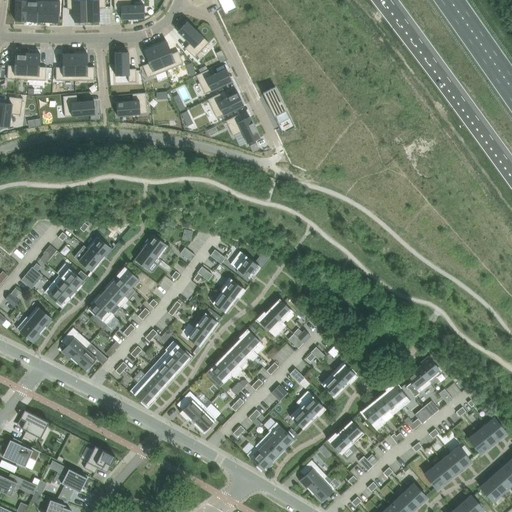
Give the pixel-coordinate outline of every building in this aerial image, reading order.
[(16,0),(15,21),(26,21),(27,1),(16,0)] [(27,1),(26,21),(37,22),(38,0),(26,0),(27,1)] [(38,0),(37,22),(48,22),(49,0),(38,0)] [(49,0),(48,22),(59,23),(60,0),(49,0)] [(74,0),(67,0),(67,9),(74,9),(75,22),(87,22),(86,0),(84,0),(75,0),(74,0)] [(105,0),(86,0),(87,22),(100,21),(99,8),(106,8),(105,0)] [(130,0),(114,0),(114,10),(121,10),(121,19),(145,19),(144,5),(131,5),(130,0)] [(233,0),(217,0),(223,11),(225,15),(238,9),(233,0)] [(187,22),(178,32),(190,43),(185,49),(195,58),(209,43),(187,22)] [(167,42),(155,46),(166,71),(183,64),(178,51),(172,54),(167,42)] [(149,63),(143,66),(148,78),(166,71),(155,46),(144,51),(149,63)] [(129,52),(115,53),(116,76),(128,75),(129,83),(137,82),(136,69),(129,69),(129,52)] [(8,66),(7,79),(27,80),(28,53),(15,53),(15,66),(8,66)] [(28,53),(27,80),(46,81),(47,67),(40,67),(40,54),(28,53)] [(63,67),(56,67),(56,81),(75,81),(75,54),(63,54),(63,67)] [(88,54),(75,54),(75,81),(95,81),(94,67),(88,67),(88,54)] [(208,70),(196,76),(205,94),(232,81),(226,69),(211,76),(208,70)] [(275,87),(263,93),(264,95),(281,130),(283,134),(295,128),(275,87)] [(134,100),(117,101),(118,115),(149,112),(147,92),(133,93),(134,100)] [(220,94),(208,100),(217,118),(244,105),(238,93),(223,100),(220,94)] [(179,94),(173,97),(180,112),(186,109),(179,94)] [(77,95),(63,96),(65,117),(95,114),(94,101),(77,102),(77,95)] [(0,102),(0,126),(10,127),(11,114),(21,116),(23,99),(10,97),(9,104),(0,102)] [(187,111),(181,114),(184,120),(190,117),(187,111)] [(238,115),(226,121),(233,136),(242,132),(248,144),(260,138),(250,117),(241,121),(238,115)] [(85,222),(80,227),(84,231),(88,225),(85,222)] [(67,235),(62,231),(58,236),(63,240),(67,235)] [(147,244),(144,247),(157,257),(157,258),(159,259),(168,246),(152,234),(146,242),(147,244)] [(101,258),(104,255),(105,256),(112,248),(97,235),(87,246),(101,258)] [(84,245),(74,257),(79,261),(91,271),(101,260),(89,249),(87,248),(84,245)] [(144,247),(135,259),(148,269),(157,258),(157,257),(144,247)] [(196,255),(185,247),(180,253),(191,261),(196,255)] [(215,250),(211,256),(221,264),(226,258),(215,250)] [(240,252),(230,264),(238,270),(236,272),(246,279),(247,277),(249,278),(252,274),(254,275),(260,267),(240,252)] [(44,253),(44,254),(40,258),(44,261),(48,257),(44,253)] [(37,270),(41,266),(36,262),(33,266),(37,270)] [(126,265),(117,275),(118,277),(131,289),(132,288),(139,280),(131,273),(132,271),(126,265)] [(28,272),(21,280),(22,280),(32,288),(43,276),(37,271),(33,268),(32,267),(28,272)] [(198,273),(202,276),(208,281),(213,275),(202,267),(198,273)] [(69,268),(62,277),(77,289),(85,280),(88,276),(81,270),(77,275),(69,268)] [(172,277),(176,280),(180,274),(176,271),(172,277)] [(198,282),(202,276),(198,273),(194,279),(198,282)] [(59,274),(52,283),(71,299),(71,298),(70,297),(71,296),(77,289),(62,277),(59,274)] [(166,275),(156,289),(165,296),(175,282),(166,275)] [(118,277),(111,284),(124,296),(125,296),(128,299),(135,291),(132,288),(131,289),(118,277)] [(229,277),(220,290),(222,291),(235,301),(238,297),(239,298),(246,290),(229,277)] [(52,283),(45,292),(57,302),(56,303),(62,309),(71,299),(52,283)] [(111,284),(104,292),(121,307),(128,299),(125,296),(124,296),(111,284)] [(10,293),(5,299),(6,300),(10,304),(18,295),(20,292),(16,288),(14,291),(11,294),(10,293)] [(218,296),(213,303),(226,313),(235,301),(222,291),(218,296)] [(104,292),(97,300),(114,315),(121,307),(104,292)] [(153,299),(149,304),(154,308),(158,303),(153,299)] [(280,299),(269,309),(283,323),(293,312),(280,299)] [(97,300),(88,310),(94,316),(91,319),(103,329),(107,325),(115,316),(114,315),(97,300)] [(177,310),(181,304),(177,301),(173,307),(177,310)] [(37,306),(28,317),(42,330),(52,318),(37,306)] [(173,307),(168,313),(172,316),(177,310),(173,307)] [(198,316),(193,322),(196,325),(209,335),(218,323),(219,322),(222,318),(209,308),(205,313),(201,318),(198,316)] [(264,312),(257,319),(275,337),(286,325),(283,323),(269,309),(266,313),(264,312)] [(42,330),(28,317),(27,316),(17,329),(34,343),(40,335),(39,334),(42,330)] [(131,332),(135,328),(131,324),(127,328),(131,332)] [(196,325),(187,337),(200,347),(209,335),(196,325)] [(248,328),(239,337),(240,338),(253,351),(261,342),(254,335),(258,331),(252,325),(248,328)] [(85,349),(91,343),(73,327),(61,341),(67,346),(62,352),(70,359),(71,357),(75,360),(85,349)] [(127,328),(123,333),(128,337),(131,332),(127,328)] [(153,329),(149,334),(153,337),(157,333),(153,329)] [(305,330),(298,338),(303,343),(311,336),(305,330)] [(150,342),(153,337),(149,334),(145,338),(150,342)] [(294,334),(289,339),(298,348),(303,343),(298,338),(294,334)] [(240,338),(233,346),(246,358),(251,364),(258,356),(253,351),(240,338)] [(173,341),(166,350),(167,351),(184,366),(193,356),(186,350),(185,351),(173,341)] [(120,345),(118,344),(116,342),(112,347),(111,347),(115,350),(120,345)] [(75,360),(87,372),(93,365),(92,364),(96,359),(103,365),(108,359),(91,343),(85,349),(75,360)] [(233,346),(226,353),(239,365),(246,358),(233,346)] [(274,346),(266,354),(271,359),(278,351),(279,351),(274,346)] [(316,347),(311,352),(312,353),(315,357),(321,362),(326,356),(316,347)] [(167,351),(159,359),(176,374),(184,366),(167,351)] [(226,353),(218,362),(231,375),(234,378),(242,369),(239,365),(226,353)] [(312,353),(307,358),(310,362),(315,357),(312,353)] [(422,364),(418,367),(430,381),(441,372),(428,356),(420,363),(422,364)] [(159,359),(152,367),(169,382),(176,374),(159,359)] [(124,370),(128,366),(123,362),(119,366),(124,370)] [(209,370),(206,374),(220,387),(224,383),(231,375),(218,362),(209,370)] [(275,362),(271,367),(275,371),(279,367),(275,362)] [(343,362),(332,373),(345,386),(349,382),(350,384),(358,375),(352,369),(351,370),(343,362)] [(119,366),(116,371),(120,375),(124,370),(119,366)] [(152,367),(145,374),(162,390),(169,382),(152,367)] [(271,367),(267,371),(271,375),(275,371),(271,367)] [(418,367),(406,377),(411,383),(406,387),(415,397),(432,384),(430,381),(418,367)] [(292,372),(290,374),(300,383),(305,378),(295,369),(292,372)] [(332,373),(321,384),(328,391),(327,392),(334,398),(345,386),(332,373)] [(145,374),(138,382),(155,397),(162,390),(145,374)] [(401,408),(410,401),(400,389),(401,388),(396,381),(386,389),(401,408)] [(138,382),(130,391),(142,401),(141,402),(147,409),(156,398),(155,397),(138,382)] [(279,385),(271,393),(280,401),(288,393),(279,385)] [(401,408),(386,389),(385,390),(386,391),(378,398),(392,415),(401,408)] [(445,389),(439,393),(443,399),(447,403),(447,404),(453,399),(445,389)] [(203,404),(190,391),(177,405),(183,410),(180,413),(187,420),(189,419),(203,404)] [(308,391),(297,402),(300,406),(313,419),(317,415),(318,416),(326,409),(308,391)] [(240,398),(236,403),(240,407),(244,402),(240,398)] [(378,398),(370,404),(385,422),(393,416),(392,415),(378,398)] [(443,399),(438,404),(441,407),(447,403),(443,399)] [(235,403),(231,407),(235,411),(240,407),(236,403),(235,403)] [(207,408),(203,404),(189,419),(204,434),(211,427),(209,426),(216,419),(205,409),(207,408)] [(386,423),(370,404),(360,412),(366,419),(367,418),(377,430),(386,423)] [(300,406),(290,416),(303,429),(313,419),(300,406)] [(257,409),(253,414),(257,418),(261,414),(257,409)] [(25,410),(18,423),(24,425),(22,429),(26,431),(23,436),(34,442),(37,436),(41,439),(49,423),(49,422),(25,410)] [(253,414),(248,418),(253,422),(257,418),(253,414)] [(494,418),(485,425),(498,440),(507,433),(494,418)] [(418,419),(413,422),(413,423),(417,427),(421,424),(422,423),(418,419)] [(351,420),(340,431),(353,444),(364,434),(351,420)] [(277,422),(268,430),(269,432),(286,448),(294,439),(293,438),(294,436),(289,432),(290,431),(289,431),(287,433),(277,422)] [(413,422),(409,426),(412,430),(417,427),(413,423),(413,422)] [(485,425),(477,432),(489,447),(498,440),(485,425)] [(328,440),(331,444),(332,444),(342,455),(353,444),(340,431),(337,434),(335,433),(328,440)] [(269,432),(262,439),(278,455),(286,448),(269,432)] [(477,432),(468,438),(481,454),(489,447),(477,432)] [(394,434),(391,436),(394,440),(397,443),(400,441),(396,436),(394,434)] [(3,456),(26,467),(30,458),(36,461),(40,452),(41,453),(41,452),(13,438),(14,439),(13,441),(10,440),(8,446),(10,447),(9,449),(7,448),(3,456)] [(262,439),(254,447),(272,464),(273,463),(271,462),(278,455),(262,439)] [(323,445),(318,449),(323,454),(328,450),(323,445)] [(85,465),(84,468),(95,474),(98,468),(102,470),(102,469),(103,467),(108,470),(115,456),(105,451),(95,446),(88,460),(85,465)] [(459,446),(450,453),(463,469),(471,462),(459,446)] [(254,447),(247,455),(257,465),(256,467),(257,467),(261,472),(263,471),(264,472),(272,464),(254,447)] [(450,453),(441,460),(454,476),(463,469),(450,453)] [(373,455),(368,460),(373,466),(378,461),(373,455)] [(364,456),(359,461),(368,471),(373,466),(368,460),(364,456)] [(3,459),(0,464),(0,465),(15,473),(18,466),(3,459)] [(54,462),(51,467),(59,472),(66,475),(62,483),(65,485),(74,490),(80,492),(87,478),(69,468),(52,460),(52,461),(54,462)] [(312,491),(325,478),(327,476),(312,460),(300,471),(304,476),(299,481),(306,488),(308,487),(312,491)] [(441,460),(433,467),(445,483),(454,476),(441,460)] [(511,473),(505,465),(496,472),(510,487),(511,485),(511,473)] [(433,467),(424,474),(437,490),(445,483),(433,467)] [(496,472),(488,480),(501,495),(510,487),(496,472)] [(0,491),(11,496),(15,486),(34,495),(38,486),(10,473),(8,478),(4,476),(0,474),(0,491)] [(348,479),(349,481),(351,483),(356,478),(353,474),(349,478),(348,479)] [(325,478),(312,491),(323,503),(329,497),(328,496),(335,489),(325,478)] [(488,480),(480,487),(493,502),(501,495),(488,480)] [(414,483),(406,490),(419,505),(427,498),(414,483)] [(60,494),(57,499),(67,503),(69,499),(74,490),(65,485),(60,494)] [(406,490),(398,498),(410,511),(412,511),(419,505),(406,490)] [(471,495),(462,502),(470,511),(481,511),(484,510),(471,495)] [(410,511),(398,498),(390,505),(395,511),(410,511)] [(50,500),(46,511),(71,511),(72,511),(71,511),(71,510),(70,509),(63,507),(64,505),(66,506),(66,505),(51,500),(50,500)] [(22,502),(18,510),(22,511),(26,511),(29,505),(22,502)] [(470,511),(462,502),(454,510),(456,511),(470,511)]
